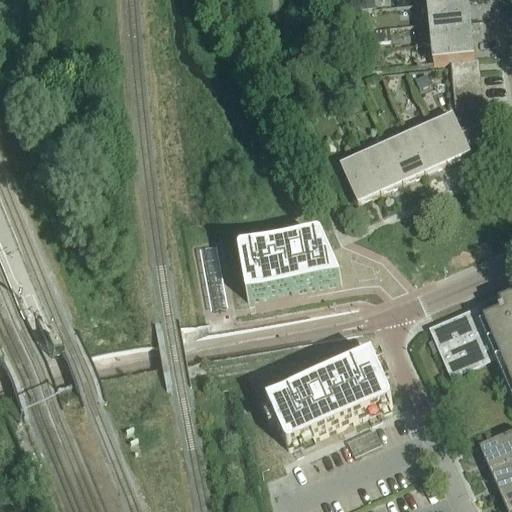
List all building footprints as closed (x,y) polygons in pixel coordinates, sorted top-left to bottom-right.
[(428,8),(430,27),(471,23),(469,4),(428,8)] [(473,43),(471,23),(430,27),(432,47),(473,43)] [(379,34),(367,35),(368,48),(380,47),(379,34)] [(451,65),(475,62),(473,43),(432,47),(434,67),(451,65)] [(376,54),(365,55),(367,70),(378,69),(376,54)] [(480,75),(479,62),(475,62),(451,65),(452,78),(480,75)] [(452,78),(454,90),(482,87),(480,75),(452,78)] [(482,87),(454,90),(455,102),(483,99),(482,87)] [(455,102),(456,114),(484,112),(483,99),(455,102)] [(484,112),(456,114),(457,119),(453,121),(460,135),(485,124),(484,112)] [(448,168),(470,158),(460,135),(453,121),(453,120),(430,130),(448,168)] [(426,178),(448,168),(430,130),(408,140),(426,178)] [(408,140),(386,151),(404,189),(426,178),(408,140)] [(386,151),(364,161),(382,199),(404,189),(386,151)] [(341,171),(359,209),(382,199),(364,161),(341,171)] [(239,262),(238,264),(246,309),(340,293),(322,250),(321,248),(319,247),(317,247),(242,260),(241,260),(239,261),(239,262)] [(511,302),(431,337),(452,384),(502,362),(511,384),(511,302)] [(371,364),(265,409),(284,454),(286,455),(288,456),(290,456),(388,413),(389,412),(390,410),(390,408),(371,364)] [(491,476),(511,467),(511,439),(481,453),(491,476)] [(511,494),(511,467),(491,476),(501,499),(511,494)] [(511,511),(511,494),(501,499),(506,511),(511,511)]
